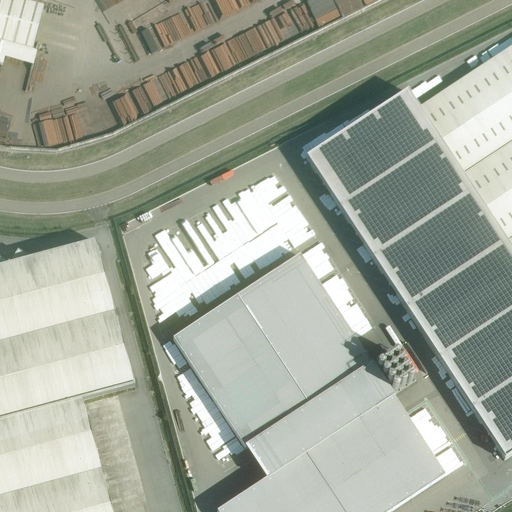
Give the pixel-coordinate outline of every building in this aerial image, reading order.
[(0,0),(0,41),(32,50),(43,7),(15,0),(0,0)] [(345,133),(306,159),(315,173),(325,177),(322,184),(333,188),(330,196),(348,223),(358,227),(355,234),(366,238),(363,246),(427,344),(434,355),(480,424),(488,424),(487,435),(496,436),(495,446),(504,461),(511,455),(511,47),(464,78),(418,108),(408,92),(345,133)] [(263,151),(276,177),(299,167),(296,161),(313,153),(303,133),(263,151)] [(246,177),(147,242),(167,273),(149,284),(168,314),(159,320),(245,450),(263,438),(283,468),(217,511),(390,511),(444,477),(246,177)] [(0,511),(111,511),(81,401),(134,387),(95,242),(31,259),(17,251),(9,265),(0,259),(0,511)] [(474,488),(449,503),(453,511),(477,511),(485,508),(474,488)] [(491,502),(499,498),(494,490),(487,494),(491,502)]
